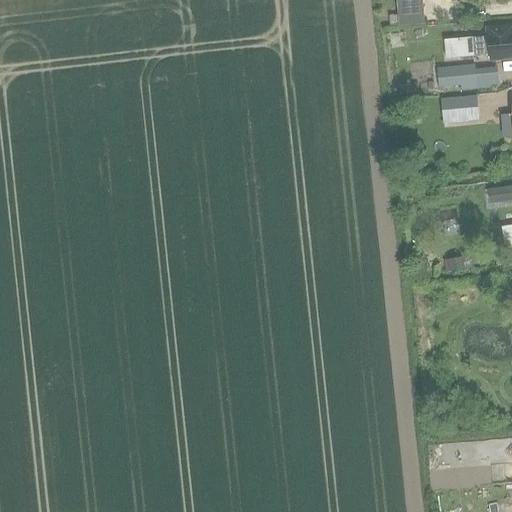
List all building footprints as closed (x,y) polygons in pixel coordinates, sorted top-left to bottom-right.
[(424,27),(421,0),(397,0),(400,28),(424,27)] [(490,62),(511,59),(511,28),(487,31),(488,39),(472,40),(474,58),(490,57),(490,62)] [(472,40),(455,42),(457,59),(474,58),(472,40)] [(438,91),(476,87),(475,71),(436,75),(438,91)] [(411,85),(398,86),(398,95),(411,94),(411,85)] [(463,110),(499,108),(498,93),(463,95),(463,110)] [(461,99),(441,100),(443,125),(463,123),(461,99)] [(511,187),(489,191),(491,206),(511,202),(511,187)] [(462,259),(447,262),(450,277),(466,274),(462,259)]
